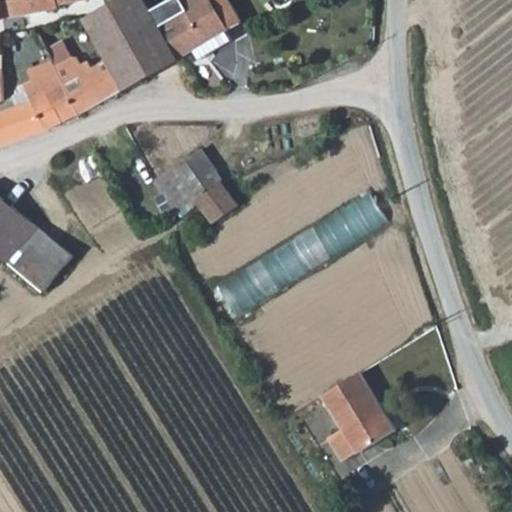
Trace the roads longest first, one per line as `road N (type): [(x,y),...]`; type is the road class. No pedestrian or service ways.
road 1 (residential): [(0,164),(144,111),(234,110),(398,83)]
road 2 (unclassified): [(398,83),(398,158),(511,444)]
